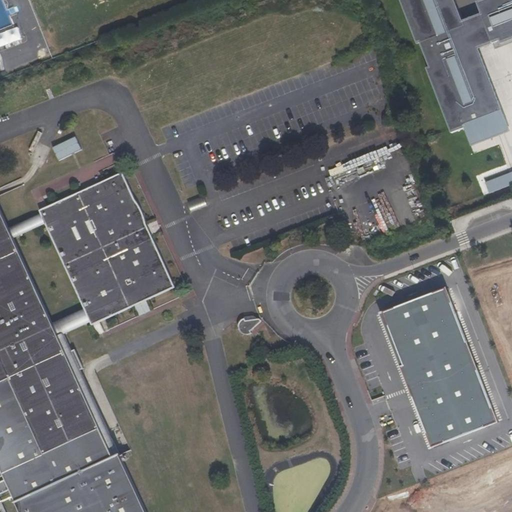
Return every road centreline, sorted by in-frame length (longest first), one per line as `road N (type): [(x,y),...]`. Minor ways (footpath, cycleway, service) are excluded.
road 1 (unclassified): [(325,333),(364,432),(366,465),(350,511)]
road 2 (unclassified): [(511,219),(391,267),(342,272)]
road 3 (unclassified): [(342,272),(322,260),(298,261),(275,288),(283,321),(302,334),(325,333)]
